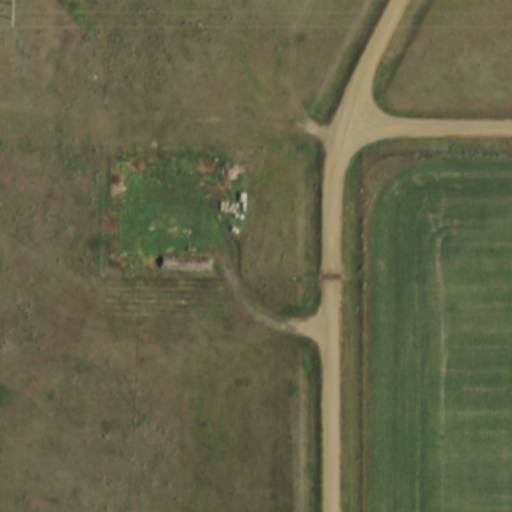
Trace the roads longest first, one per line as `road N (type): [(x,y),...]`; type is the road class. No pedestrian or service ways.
road 1 (tertiary): [(328,511),(334,138),(398,0)]
road 2 (track): [(335,132),(199,0)]
